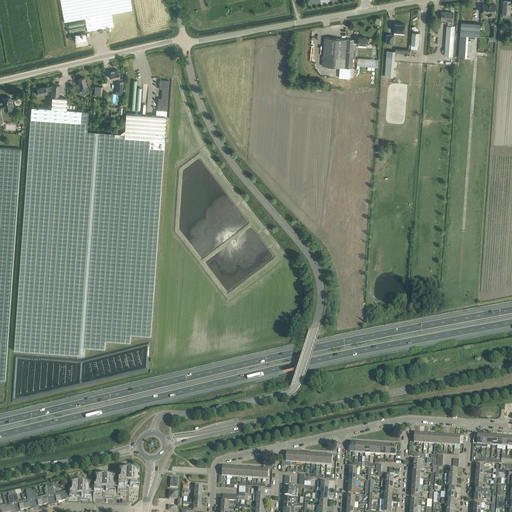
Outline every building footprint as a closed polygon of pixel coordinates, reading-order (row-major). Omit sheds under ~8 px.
[(132,10),(130,0),(60,0),(64,22),(85,18),(87,31),(108,27),(114,26),(111,14),(132,10)] [(511,1),(503,0),(503,5),(502,17),(510,18),(510,6),(511,5),(511,1)] [(495,14),(496,5),(492,4),(492,5),(483,4),(483,8),(482,8),(482,10),(482,11),(482,13),(489,13),(488,16),(495,17),(495,14)] [(448,26),(452,26),(453,13),(444,12),(441,12),(441,15),(442,15),(441,19),(448,20),(448,26)] [(69,32),(85,29),(84,21),(68,24),(69,32)] [(395,23),(394,31),(405,32),(406,24),(401,24),(401,23),(399,23),(395,23)] [(479,37),(480,24),(461,23),(458,57),(467,57),(469,36),(479,37)] [(452,26),(448,26),(447,26),(445,55),(453,56),(455,26),(452,26)] [(85,32),(74,34),(75,42),(87,40),(85,32)] [(419,45),(419,38),(420,33),(412,32),(412,37),(411,45),(409,44),(409,48),(411,48),(410,49),(417,49),(418,45),(419,45)] [(323,66),(345,68),(345,69),(350,70),(350,68),(353,68),(353,59),(355,59),(356,52),(354,51),(355,43),(367,44),(367,38),(359,37),(359,40),(325,37),(323,66)] [(387,51),(385,76),(393,77),(394,73),(389,73),(391,51),(387,51)] [(357,66),(359,66),(378,67),(378,60),(357,58),(357,66)] [(122,91),(123,86),(123,81),(120,81),(118,70),(110,71),(111,79),(116,78),(117,81),(116,81),(116,91),(122,91)] [(89,93),(88,90),(87,85),(86,85),(84,77),(78,79),(80,87),(81,86),(83,94),(89,93)] [(167,112),(168,81),(159,80),(159,89),(162,90),(161,102),(158,102),(157,111),(167,112)] [(52,85),(52,86),(52,90),(51,97),(52,97),(58,97),(60,85),(52,85)] [(46,92),(52,90),(52,86),(45,87),(45,86),(37,88),(38,95),(47,93),(46,92)] [(102,95),(103,87),(95,87),(94,95),(102,95)] [(2,101),(0,101),(0,109),(4,109),(4,111),(13,109),(10,97),(2,99),(2,101)] [(68,98),(58,97),(52,97),(51,108),(31,106),(24,209),(14,349),(84,355),(84,347),(104,349),(105,341),(130,343),(130,335),(150,336),(166,116),(126,113),(124,133),(87,130),(88,110),(67,109),(68,98)] [(0,379),(5,380),(21,149),(0,147),(0,379)] [(291,466),(291,462),(292,453),(287,452),(286,456),(283,455),(282,461),(286,462),(286,466),(291,466)] [(445,474),(457,475),(457,469),(457,467),(453,467),(445,466),(445,471),(445,474)] [(224,476),(227,476),(228,467),(223,467),(222,476),(220,476),(219,483),(223,483),(224,476)] [(128,469),(120,471),(120,475),(119,479),(118,479),(118,486),(127,486),(127,483),(130,484),(129,486),(139,487),(139,480),(138,480),(137,476),(138,472),(130,469),(130,470),(130,472),(128,471),(128,470),(128,469)] [(390,476),(390,473),(389,473),(381,473),(378,472),(378,476),(382,476),(382,482),(393,483),(394,476),(390,476)] [(103,475),(95,476),(96,481),(95,485),(94,485),(94,484),(93,491),(103,492),(103,489),(105,489),(105,492),(115,492),(115,485),(114,485),(114,486),(113,481),(114,477),(106,475),(106,477),(103,477),(104,475),(103,475)] [(177,488),(178,478),(170,478),(170,487),(177,488)] [(88,487),(90,483),(82,480),(81,482),(79,482),(79,480),(71,482),(72,486),(71,490),(70,490),(69,490),(69,497),(78,497),(79,494),(81,494),(81,497),(90,497),(91,491),(90,491),(89,491),(88,487)] [(41,497),(43,505),(49,504),(49,501),(52,501),(49,487),(48,483),(45,484),(45,488),(44,488),(46,496),(41,497)] [(304,486),(299,485),(291,485),(291,488),(285,487),(285,495),(292,496),(297,496),(297,488),(304,489),(304,488),(304,486)] [(53,486),(49,487),(52,501),(54,500),(55,502),(67,500),(67,491),(55,493),(53,486)] [(18,510),(25,509),(23,501),(18,502),(17,494),(16,494),(15,490),(11,491),(15,509),(18,508),(18,510)] [(34,491),(30,491),(33,505),(36,504),(37,506),(38,506),(43,505),(41,497),(37,498),(35,490),(34,491)] [(5,505),(6,511),(11,511),(13,511),(13,509),(15,509),(11,491),(8,492),(9,496),(8,496),(9,504),(5,505)] [(27,500),(23,501),(25,509),(29,508),(31,508),(31,505),(33,505),(30,491),(26,492),(27,500)] [(177,499),(177,492),(169,491),(169,499),(177,499)] [(473,508),(473,510),(484,511),(484,509),(481,508),(481,503),(475,503),(475,504),(472,504),(471,508),(473,508)]
